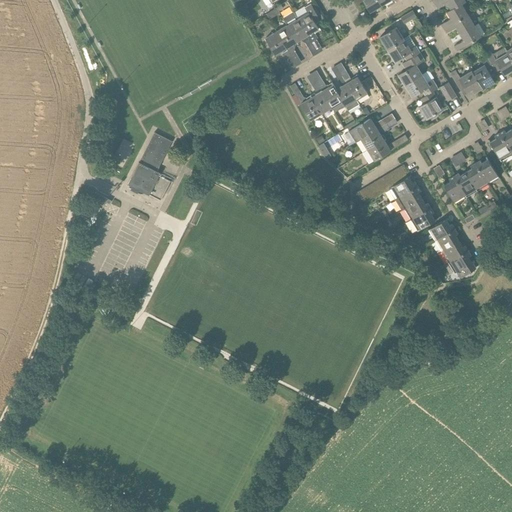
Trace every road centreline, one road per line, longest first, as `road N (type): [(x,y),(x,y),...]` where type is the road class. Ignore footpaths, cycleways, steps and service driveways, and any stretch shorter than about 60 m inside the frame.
road 1 (track): [(75,193),(46,317),(0,422)]
road 2 (unclassified): [(53,0),(86,87),(75,193)]
road 3 (residential): [(481,261),(415,153),(417,143)]
road 4 (residential): [(417,143),(355,39)]
